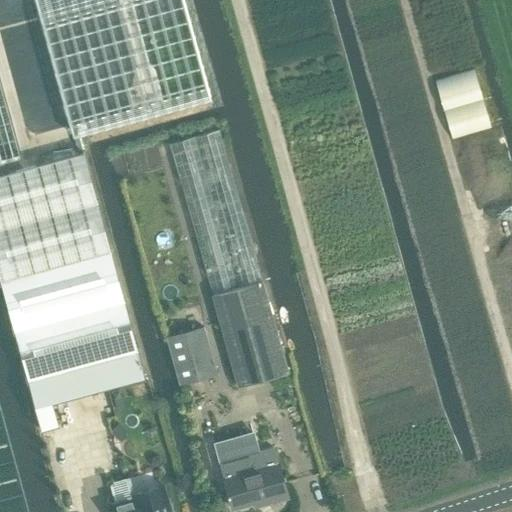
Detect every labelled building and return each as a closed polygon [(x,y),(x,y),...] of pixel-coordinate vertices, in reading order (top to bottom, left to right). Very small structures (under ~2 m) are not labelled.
[(0,0),(0,280),(41,430),(43,430),(58,426),(51,401),(97,388),(144,376),(83,152),(77,153),(72,135),(35,0),(0,0)] [(35,0),(72,135),(77,153),(83,152),(78,134),(210,98),(182,0),(35,0)] [(473,70),(435,81),(452,138),(490,127),(473,70)] [(169,143),(192,225),(238,388),(289,373),(246,225),(220,129),(169,143)] [(166,340),(180,386),(216,375),(203,329),(166,340)] [(109,434),(120,443),(128,433),(117,424),(109,434)] [(224,478),(232,509),(264,499),(265,503),(286,497),(276,463),(224,478)] [(132,494),(136,511),(170,511),(162,485),(132,494)]
